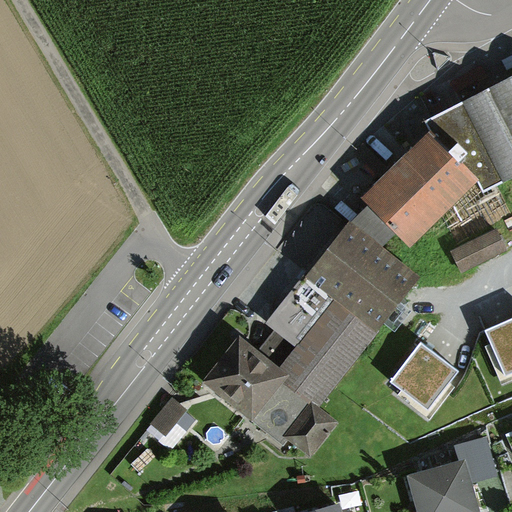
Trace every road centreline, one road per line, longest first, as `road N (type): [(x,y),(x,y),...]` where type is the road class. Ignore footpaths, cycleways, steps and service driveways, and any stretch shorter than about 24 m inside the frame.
road 1 (tertiary): [(429,0),(27,511)]
road 2 (track): [(20,0),(179,271),(200,287)]
